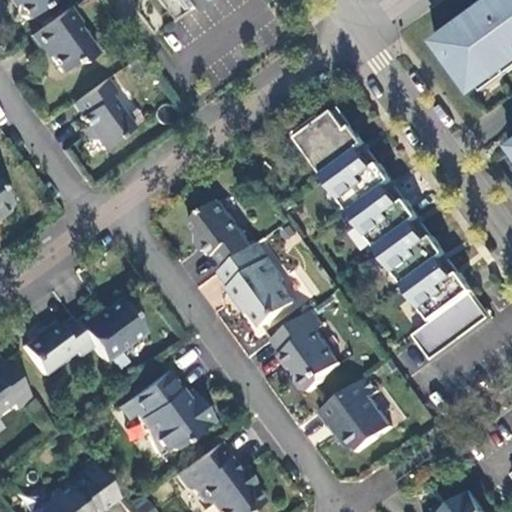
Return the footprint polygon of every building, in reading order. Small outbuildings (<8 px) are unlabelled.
[(11,0),(16,6),(14,17),(26,20),(27,21),(53,1),(53,0),(11,0)] [(179,0),(188,12),(203,0),(179,0)] [(478,85),(511,60),(511,0),(501,0),(480,16),(477,12),(466,20),(465,17),(441,35),(443,37),(435,42),(458,74),(466,68),(478,85)] [(81,25),(69,9),(30,38),(42,53),(45,50),(62,74),(77,64),(84,65),(98,54),(80,31),(81,25)] [(147,68),(139,57),(128,65),(136,77),(147,68)] [(117,93),(107,80),(73,105),(82,117),(80,119),(86,127),(88,130),(87,140),(96,141),(103,151),(115,142),(133,129),(111,97),(117,93)] [(342,109),(337,113),(354,136),(359,132),(342,109)] [(321,117),(296,134),(327,176),(364,150),(369,146),(359,132),(354,136),(337,113),(324,122),(321,117)] [(369,146),(364,150),(378,169),(383,165),(369,146)] [(378,169),(364,150),(327,176),(354,213),(391,187),(396,183),(383,165),(378,169)] [(396,183),(391,187),(405,205),(410,201),(396,183)] [(405,205),(391,187),(354,213),(380,249),(418,223),(423,219),(410,201),(405,205)] [(11,206),(0,190),(0,219),(9,213),(10,207),(11,206)] [(255,249),(221,203),(203,216),(191,225),(199,236),(197,246),(207,247),(209,250),(215,258),(217,257),(227,270),(255,249)] [(437,238),(423,219),(418,223),(431,242),(437,238)] [(431,242),(418,223),(380,249),(407,285),(444,260),(450,256),(437,238),(431,242)] [(207,247),(197,246),(203,254),(209,250),(207,247)] [(286,282),(259,246),(255,249),(227,270),(221,274),(232,289),(230,290),(242,307),(246,304),(264,329),(269,326),(297,305),(285,288),(286,282)] [(458,278),(463,274),(450,256),(444,260),(458,278)] [(444,260),(407,285),(435,323),(416,337),(434,362),(492,320),(474,295),(477,293),(463,274),(458,278),(444,260)] [(89,313),(75,323),(93,348),(104,364),(145,335),(120,300),(93,320),(89,313)] [(325,328),(314,312),(302,321),(274,342),(284,356),(282,358),(292,372),(294,370),(300,378),(299,384),(306,393),(312,394),(325,384),(326,378),(343,366),(319,333),(325,328)] [(41,335),(23,348),(44,377),(76,353),(79,358),(93,348),(75,323),(72,319),(59,328),(55,323),(40,334),(41,335)] [(0,412),(11,405),(15,411),(31,400),(3,362),(0,364),(0,412)] [(185,396),(168,372),(126,403),(135,417),(145,430),(144,431),(146,435),(146,436),(147,439),(152,450),(154,452),(155,455),(157,459),(168,451),(174,452),(214,423),(200,404),(194,408),(185,396)] [(380,393),(369,379),(321,414),(331,428),(338,424),(346,436),(345,443),(351,451),(358,452),(359,454),(394,429),(372,399),(380,393)] [(191,391),(185,396),(194,408),(200,404),(191,391)] [(135,417),(126,403),(118,410),(127,422),(135,417)] [(230,459),(219,444),(182,472),(176,476),(186,491),(194,492),(203,504),(210,505),(214,511),(250,511),(264,503),(253,487),(254,485),(243,469),(238,473),(228,460),(230,459)] [(100,511),(118,499),(92,464),(51,494),(50,502),(36,511),(100,511)] [(451,511),(485,511),(471,493),(449,509),(451,511)] [(156,511),(144,494),(127,505),(131,511),(156,511)]
